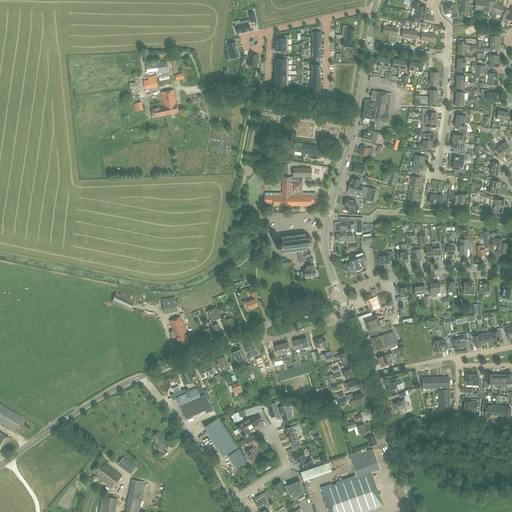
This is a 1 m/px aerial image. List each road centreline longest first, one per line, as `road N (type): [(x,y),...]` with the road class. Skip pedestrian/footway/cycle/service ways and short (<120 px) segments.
road 1 (tertiary): [(348,319),(416,511)]
road 2 (tertiary): [(339,294),(325,230),(355,117)]
road 3 (tertiary): [(339,294),(437,269),(511,276)]
road 4 (tertiary): [(0,467),(142,375)]
road 5 (residential): [(236,495),(230,499),(142,375)]
road 6 (unclassified): [(350,116),(202,91)]
road 7 (tertiary): [(142,375),(260,327)]
road 8 (unknown): [(55,427),(124,473),(117,511)]
road 9 (residential): [(435,176),(447,56)]
